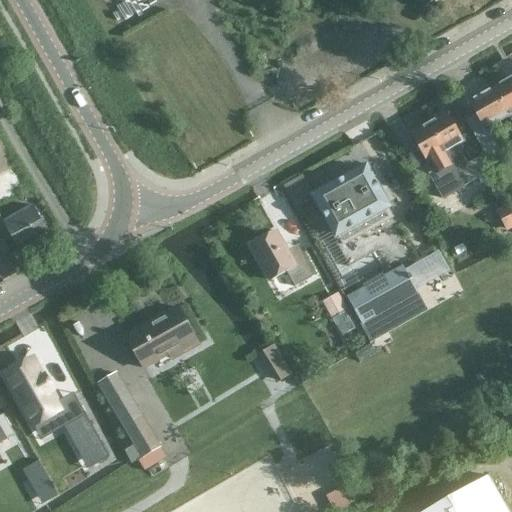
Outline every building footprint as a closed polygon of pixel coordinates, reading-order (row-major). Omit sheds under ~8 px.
[(511,78),(469,102),(477,115),(466,121),(487,159),(504,149),(491,125),(511,113),(511,78)] [(447,112),(429,123),(464,186),(478,179),(480,182),(491,176),(480,157),(468,164),(457,146),(464,142),(447,112)] [(429,123),(410,134),(427,163),(434,159),(441,171),(444,170),(456,190),(464,186),(429,123)] [(0,205),(28,189),(0,141),(0,205)] [(368,171),(366,168),(315,196),(336,235),(338,235),(343,245),(392,218),(387,208),(388,207),(386,204),(393,200),(388,190),(387,189),(387,188),(386,188),(385,188),(384,188),(383,188),(380,190),(376,184),(380,181),(381,180),(381,178),(381,177),(375,167),(368,171)] [(511,210),(509,204),(508,204),(497,210),(496,211),(509,234),(511,232),(511,210)] [(49,236),(33,206),(4,222),(0,216),(0,253),(16,244),(21,252),(49,236)] [(250,245),(270,280),(286,271),(295,286),(314,275),(301,252),(290,258),(275,231),(250,245)] [(347,298),(362,325),(418,293),(403,267),(347,298)] [(330,316),(344,309),(337,296),(323,302),(330,316)] [(125,337),(143,370),(168,357),(171,361),(199,346),(178,307),(125,337)] [(275,346),(264,352),(281,381),(292,374),(275,346)] [(32,359),(4,374),(33,426),(61,411),(50,391),(53,390),(45,377),(43,378),(32,359)] [(142,459),(143,458),(162,447),(116,372),(97,383),(142,459)] [(0,443),(15,435),(3,415),(0,416),(0,443)] [(86,415),(66,426),(81,453),(101,442),(86,415)] [(508,511),(488,476),(424,511),(508,511)] [(366,496),(358,480),(327,496),(336,511),(366,496)]
